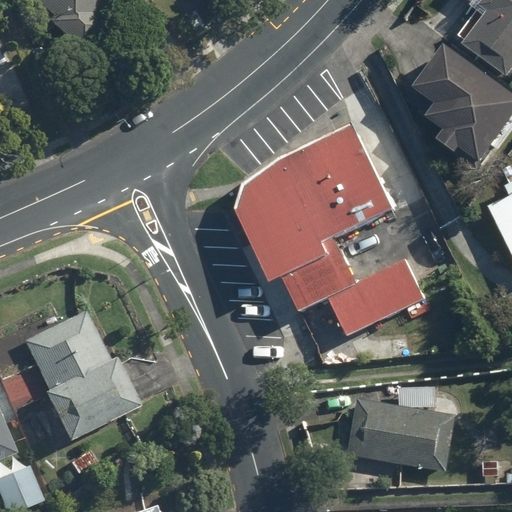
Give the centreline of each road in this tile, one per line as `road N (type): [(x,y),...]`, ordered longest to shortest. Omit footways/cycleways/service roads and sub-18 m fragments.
road 1 (residential): [(124,164),(251,450),(262,511)]
road 2 (residential): [(124,164),(216,101),(330,0)]
road 3 (residential): [(0,217),(124,164)]
